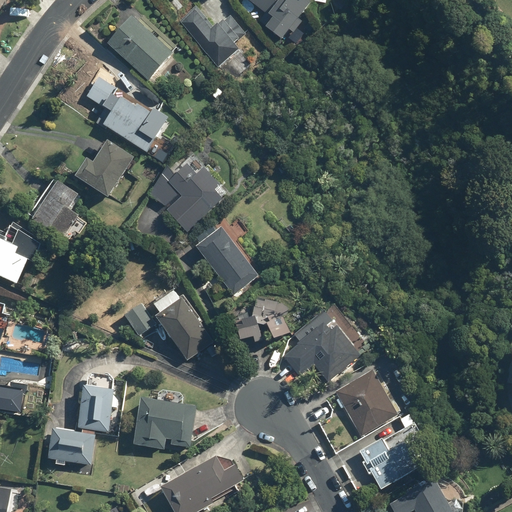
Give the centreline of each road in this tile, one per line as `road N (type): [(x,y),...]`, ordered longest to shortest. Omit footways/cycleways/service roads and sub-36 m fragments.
road 1 (residential): [(0,104),(77,0)]
road 2 (residential): [(337,511),(268,405)]
